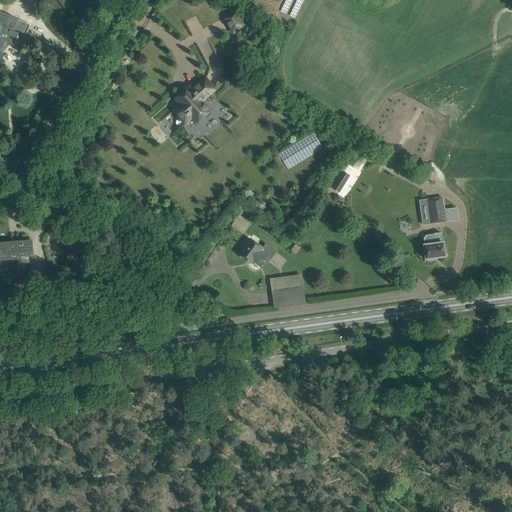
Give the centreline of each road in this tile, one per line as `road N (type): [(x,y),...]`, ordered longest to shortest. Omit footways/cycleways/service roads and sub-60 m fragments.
road 1 (primary): [(0,368),(511,296)]
road 2 (unclassified): [(0,396),(511,325)]
road 3 (residential): [(187,327),(423,293)]
road 4 (unclassified): [(187,327),(176,323),(157,290),(15,177)]
road 5 (unclassified): [(15,177),(123,0)]
